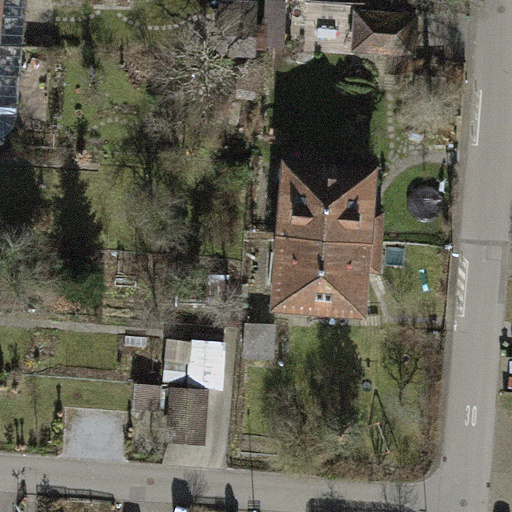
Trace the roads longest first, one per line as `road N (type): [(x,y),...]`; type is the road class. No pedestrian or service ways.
road 1 (residential): [(511,0),(470,511)]
road 2 (residential): [(451,511),(0,474)]
